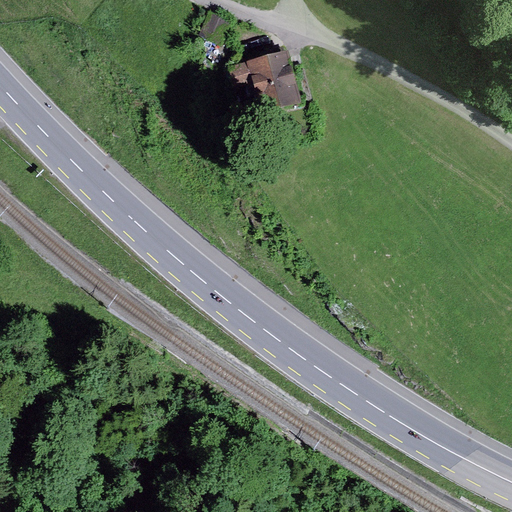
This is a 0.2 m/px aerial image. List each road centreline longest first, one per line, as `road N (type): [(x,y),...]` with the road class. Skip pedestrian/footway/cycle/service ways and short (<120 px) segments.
road 1 (primary): [(0,85),(107,197),(265,331),(420,434),(511,483)]
road 2 (unclassified): [(511,140),(297,23)]
